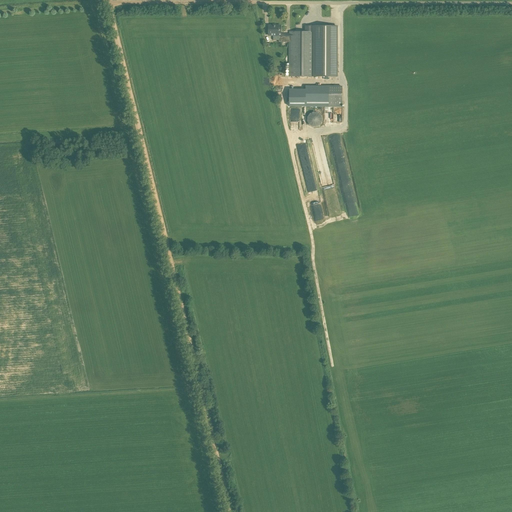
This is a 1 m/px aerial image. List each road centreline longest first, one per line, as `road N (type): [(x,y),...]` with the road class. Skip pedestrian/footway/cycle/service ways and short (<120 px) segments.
road 1 (track): [(108,1),(228,511)]
road 2 (unclassified): [(511,3),(252,2)]
road 3 (track): [(252,2),(108,1)]
